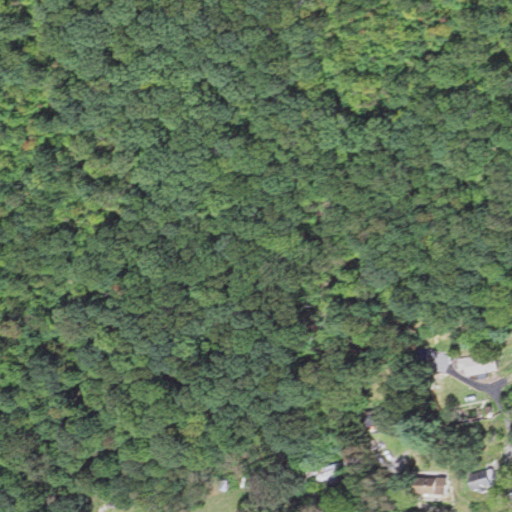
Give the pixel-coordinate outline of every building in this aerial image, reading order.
[(473,376),(506,372),(504,354),(464,358),(465,370),(472,369),(473,376)] [(402,410),(381,410),(381,425),(402,425),(402,410)] [(331,481),(332,482),(363,476),(360,460),(316,468),(318,483),(331,481)] [(475,476),(480,494),(501,489),(497,471),(475,476)] [(454,477),(425,477),(425,494),(454,494),(454,477)]
